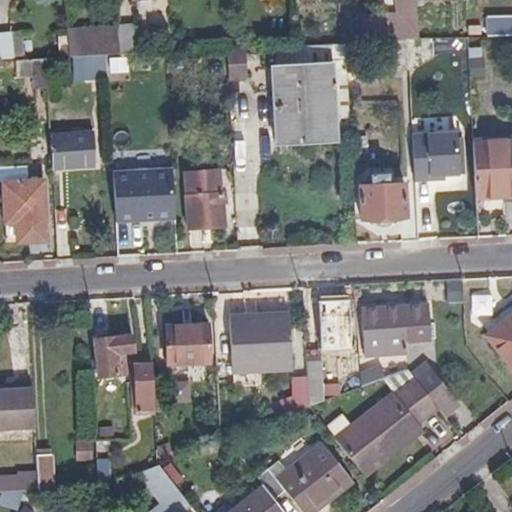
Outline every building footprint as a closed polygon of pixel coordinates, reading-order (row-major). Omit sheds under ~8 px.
[(417,40),(420,40),(417,0),(397,0),(398,13),(362,16),(364,43),(386,42),(401,41),(411,41),(417,40)] [(129,24),(115,26),(118,56),(133,56),(129,24)] [(118,56),(115,26),(67,29),(70,59),(108,57),(118,56)] [(15,32),(0,33),(0,42),(2,61),(18,60),(15,32)] [(419,73),(417,40),(411,41),(412,73),(419,73)] [(401,41),(386,42),(388,74),(403,73),(401,41)] [(401,41),(403,73),(412,73),(411,41),(401,41)] [(337,63),(339,131),(353,131),(350,45),(276,47),(277,65),(337,63)] [(474,78),(488,76),(486,57),(484,57),(483,47),(471,48),(474,78)] [(250,80),(248,49),(228,51),(230,81),(250,80)] [(109,80),(108,57),(75,59),(76,82),(109,80)] [(15,60),(16,77),(34,75),(33,59),(15,60)] [(50,88),(48,60),(36,61),(38,89),(50,88)] [(339,131),(337,63),(277,65),(280,144),(340,142),(339,131)] [(53,135),(55,168),(98,166),(97,132),(53,135)] [(461,175),(459,132),(416,135),(418,181),(435,180),(435,176),(445,175),(461,175)] [(511,138),(474,140),(477,197),(511,195),(511,138)] [(178,218),(175,168),(115,171),(118,221),(178,218)] [(224,193),(223,170),(189,172),(191,194),(189,194),(191,228),(228,226),(226,192),(224,193)] [(411,216),(409,183),(393,184),(392,172),(376,172),(376,185),(363,185),(365,218),(411,216)] [(49,237),(45,182),(6,184),(8,222),(18,222),(19,239),(49,237)] [(464,303),(463,279),(446,280),(446,304),(464,303)] [(489,314),(488,294),(468,294),(469,314),(489,314)] [(350,339),(348,300),(322,301),(322,308),(313,309),(314,341),(321,341),(322,349),(342,347),(342,339),(350,339)] [(406,350),(406,341),(406,327),(429,326),(428,306),(361,309),(363,352),(406,350)] [(288,313),(230,316),(233,373),(253,372),(253,370),(252,364),(272,363),(273,369),(291,368),(288,313)] [(511,373),(511,372),(511,313),(483,337),(511,373)] [(209,360),(207,323),(168,324),(170,363),(209,360)] [(406,327),(406,341),(429,340),(429,326),(406,327)] [(133,353),(132,337),(94,339),(96,376),(127,374),(126,353),(133,353)] [(414,378),(437,407),(454,394),(425,357),(408,371),(414,378)] [(305,362),(305,359),(293,359),(295,397),(270,407),(274,419),(308,406),(305,362)] [(305,362),(308,406),(323,400),(321,361),(305,362)] [(152,410),(150,364),(133,365),(135,410),(152,410)] [(359,372),(360,387),(361,387),(383,378),(385,378),(381,364),(359,372)] [(385,378),(383,378),(393,393),(394,394),(414,378),(408,371),(407,370),(385,378)] [(188,379),(165,378),(164,403),(188,403),(188,379)] [(416,423),(437,407),(414,378),(394,394),(393,393),(333,440),(363,478),(383,462),(379,458),(419,426),(416,423)] [(0,427),(34,426),(32,384),(14,385),(14,387),(0,387),(0,427)] [(360,387),(337,395),(341,405),(365,397),(361,387),(360,387)] [(454,394),(437,407),(444,416),(461,403),(454,394)] [(112,426),(98,427),(99,437),(113,436),(112,426)] [(238,434),(229,441),(235,450),(244,443),(238,434)] [(92,461),(90,441),(79,442),(80,462),(92,461)] [(267,470),(255,479),(262,488),(272,501),(283,492),(299,511),(314,511),(350,484),(320,445),(275,481),(267,470)] [(154,452),(155,464),(173,457),(168,446),(154,452)] [(41,489),(53,488),(50,454),(35,454),(36,469),(37,489),(41,489)] [(96,459),(98,485),(110,481),(108,458),(96,459)] [(170,463),(161,470),(174,488),(183,480),(170,463)] [(161,470),(155,464),(136,471),(159,501),(144,511),(192,511),(174,488),(161,470)] [(24,490),(37,489),(36,469),(21,470),(21,474),(0,476),(0,490),(2,491),(24,490)] [(121,477),(98,485),(106,496),(125,488),(121,477)] [(281,511),(272,501),(262,488),(232,511),(281,511)] [(24,490),(41,511),(59,511),(41,489),(24,490)] [(0,511),(16,511),(24,490),(2,491),(0,497),(0,511)] [(26,499),(17,511),(30,511),(35,505),(26,499)]
